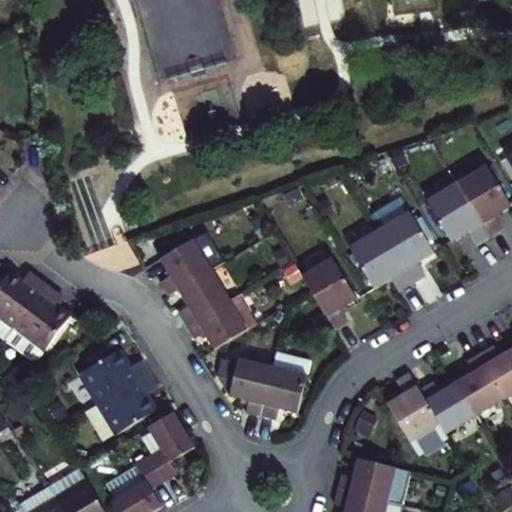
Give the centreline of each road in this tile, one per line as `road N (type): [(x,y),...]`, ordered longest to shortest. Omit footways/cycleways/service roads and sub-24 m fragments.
road 1 (residential): [(247,465),(134,294),(82,274),(18,222),(0,235)]
road 2 (residential): [(511,281),(347,381),(290,473)]
